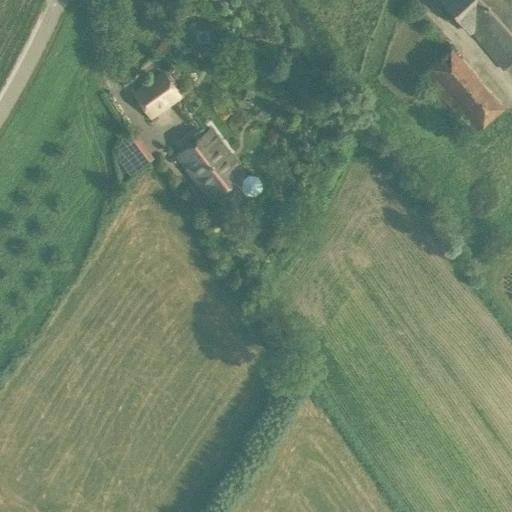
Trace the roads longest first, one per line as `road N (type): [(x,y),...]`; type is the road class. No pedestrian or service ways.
road 1 (track): [(456,511),(315,305),(282,319),(125,111)]
road 2 (unclassified): [(0,112),(58,0)]
